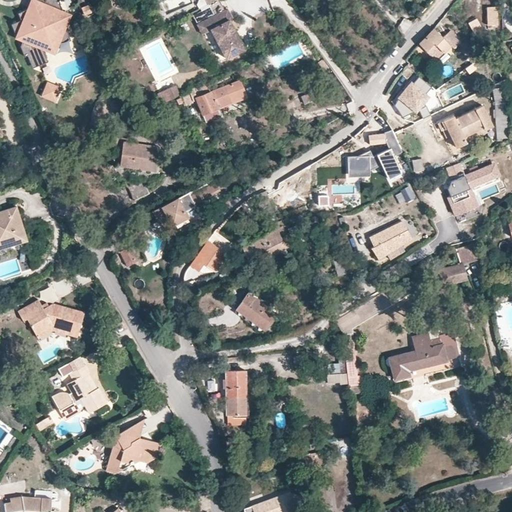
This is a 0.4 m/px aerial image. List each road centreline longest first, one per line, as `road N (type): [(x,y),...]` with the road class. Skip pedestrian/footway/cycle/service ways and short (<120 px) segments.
road 1 (residential): [(447,0),(366,94),(348,132),(214,221),(179,272),(184,350),(161,364)]
road 2 (residential): [(0,57),(68,210),(161,364)]
road 3 (residential): [(161,364),(210,453),(221,511)]
road 4 (unknown): [(364,99),(278,0)]
